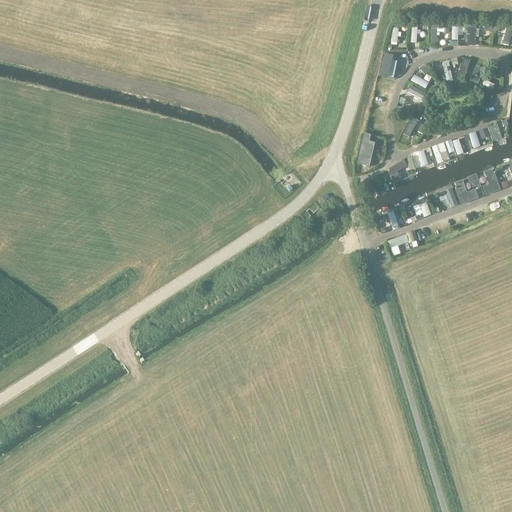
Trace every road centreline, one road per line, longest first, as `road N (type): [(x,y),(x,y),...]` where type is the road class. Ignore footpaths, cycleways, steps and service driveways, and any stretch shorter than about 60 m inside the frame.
road 1 (tertiary): [(0,399),(263,229),(328,165)]
road 2 (unclassified): [(445,511),(364,245),(328,165)]
road 3 (tertiary): [(328,165),(377,0)]
